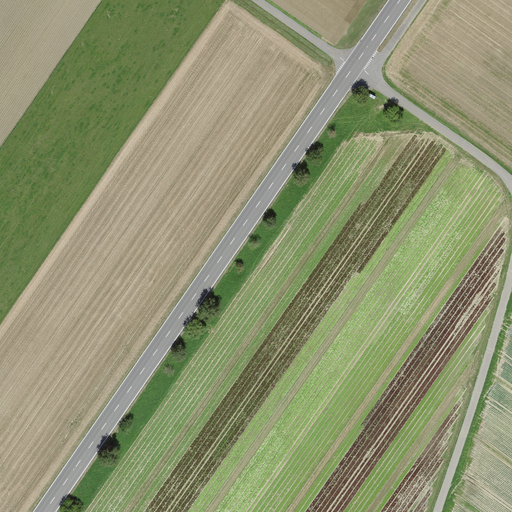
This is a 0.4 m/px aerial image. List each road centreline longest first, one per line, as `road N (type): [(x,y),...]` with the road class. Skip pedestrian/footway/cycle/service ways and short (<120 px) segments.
road 1 (tertiary): [(400,0),(44,511)]
road 2 (track): [(511,274),(444,511)]
road 3 (track): [(354,66),(511,192)]
